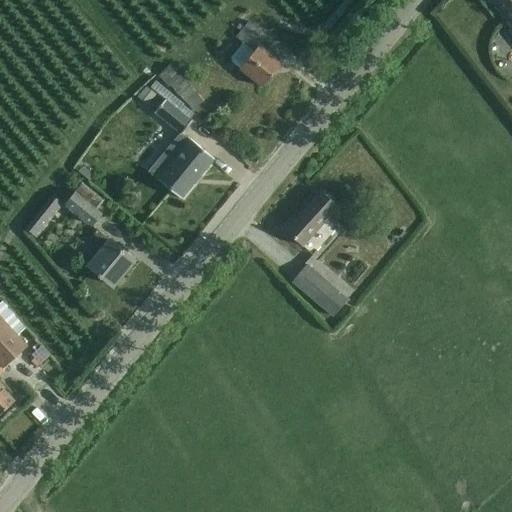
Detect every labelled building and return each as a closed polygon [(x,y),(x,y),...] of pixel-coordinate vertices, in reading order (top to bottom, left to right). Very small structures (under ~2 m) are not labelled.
[(511,0),(489,0),(511,28),(509,31),(511,34),(511,0)] [(267,37),(249,22),(244,27),(240,24),(237,28),(241,31),(236,37),(243,43),(231,57),(231,61),(262,87),(265,84),(268,84),(273,79),(271,76),(282,64),(260,46),(267,37)] [(193,110),(203,101),(169,65),(159,74),(193,110)] [(154,79),(148,87),(156,94),(162,87),(154,79)] [(146,87),(139,95),(149,102),(155,95),(146,87)] [(154,112),(181,133),(191,121),(165,99),(154,112)] [(164,185),(181,198),(214,158),(190,139),(164,171),(171,177),(164,185)] [(310,203),(285,230),(302,246),(327,218),(326,218),(337,206),(322,191),(311,203),(310,203)] [(101,218),(74,194),(66,203),(92,228),(101,218)] [(35,237),(62,203),(53,196),(52,196),(26,229),(35,237)] [(132,261),(125,255),(126,254),(97,229),(89,238),(102,249),(89,266),(99,274),(98,276),(100,278),(102,277),(112,285),(134,260),(133,259),(132,261)] [(331,285),(307,264),(292,281),(334,316),(347,299),(331,285)] [(0,362),(4,366),(23,349),(28,345),(0,313),(0,415),(17,401),(4,386),(5,385),(0,380),(0,362)]
